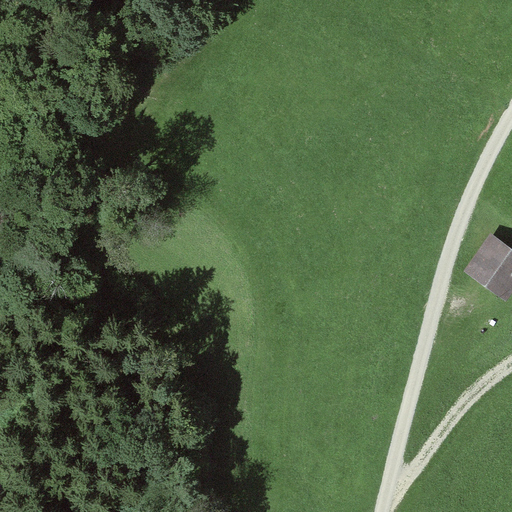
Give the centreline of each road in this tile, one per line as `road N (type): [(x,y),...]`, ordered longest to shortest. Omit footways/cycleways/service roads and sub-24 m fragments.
road 1 (track): [(511,102),(460,227),(384,511)]
road 2 (track): [(395,476),(422,468),(484,388),(511,371)]
